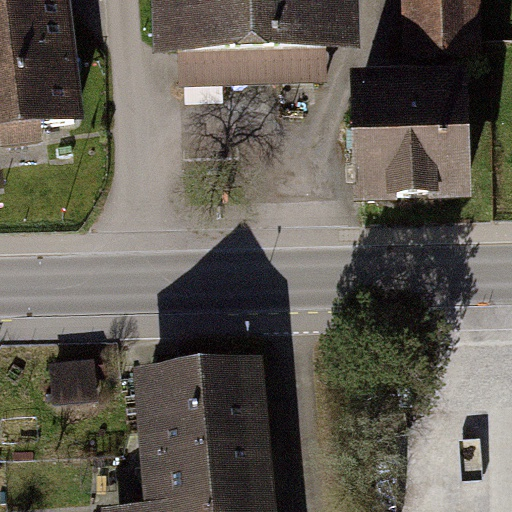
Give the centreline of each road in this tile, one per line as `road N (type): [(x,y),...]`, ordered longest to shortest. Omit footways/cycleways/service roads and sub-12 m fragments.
road 1 (tertiary): [(511,275),(0,289)]
road 2 (track): [(124,0),(145,286)]
